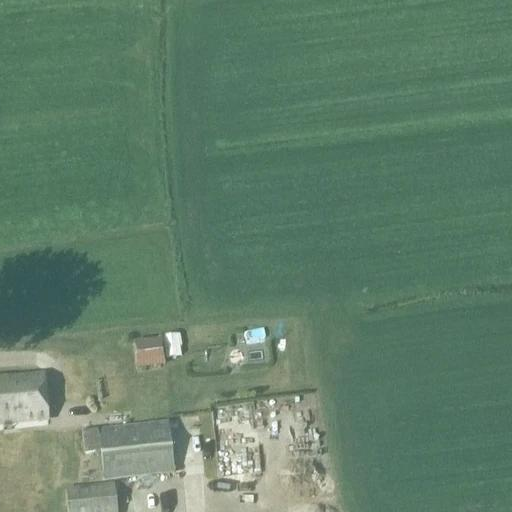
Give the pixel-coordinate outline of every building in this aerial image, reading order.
[(137,371),(165,368),(162,342),(134,345),(137,371)] [(120,395),(127,395),(124,350),(58,355),(62,402),(88,400),(89,412),(121,409),(120,395)] [(0,427),(47,422),(41,379),(0,382),(0,427)] [(247,407),(211,408),(211,427),(248,426),(247,407)] [(174,476),(167,424),(83,434),(84,456),(101,454),(103,484),(174,476)] [(115,511),(114,485),(65,490),(67,511),(115,511)]
